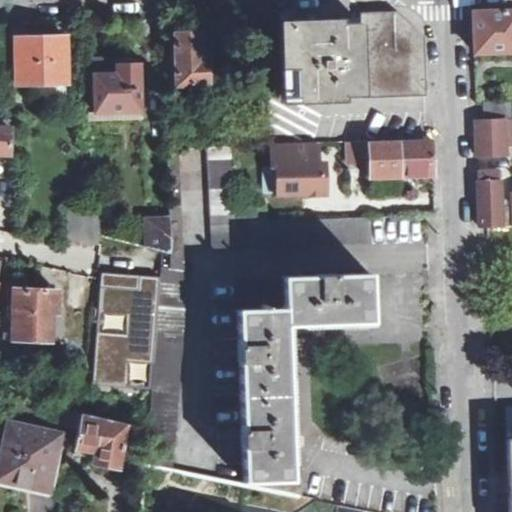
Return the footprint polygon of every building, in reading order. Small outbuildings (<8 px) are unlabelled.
[(511,10),(473,12),(474,52),(511,51),(511,10)] [(360,22),(362,95),(424,94),(421,41),(421,38),(415,33),(395,14),(360,15),(360,22)] [(360,22),(359,22),(277,25),(279,97),(362,95),(360,22)] [(174,33),(175,81),(175,87),(206,84),(207,61),(202,61),(201,32),(174,33)] [(201,32),(202,61),(207,61),(211,61),(211,32),(201,32)] [(165,33),(166,81),(175,81),(174,33),(165,33)] [(16,83),(66,81),(66,71),(65,36),(15,37),(16,83)] [(93,74),(117,75),(117,64),(117,59),(93,59),(93,74)] [(93,74),(92,117),(118,116),(118,112),(138,111),(138,99),(139,64),(117,64),(117,75),(93,74)] [(16,83),(16,90),(35,89),(66,88),(66,81),(16,83)] [(35,89),(36,98),(67,96),(66,88),(35,89)] [(511,119),(510,103),(484,104),(484,105),(484,117),(484,120),(504,119),(511,119)] [(504,129),(504,119),(484,120),(476,120),(476,122),(477,135),(478,156),(505,155),(505,147),(504,129)] [(0,153),(11,154),(12,128),(0,127),(0,153)] [(371,159),(372,186),(406,186),(406,182),(405,176),(434,175),(432,140),(424,140),(370,141),(371,159)] [(347,160),(371,159),(370,141),(346,142),(347,160)] [(320,163),(320,143),(273,145),(274,166),(277,166),(284,166),(285,196),(328,195),(327,163),(320,163)] [(234,146),(208,147),(213,248),(367,242),(368,242),(366,218),(266,222),(238,223),(237,208),(234,146)] [(172,253),(172,268),(186,270),(183,217),(179,147),(169,148),(171,210),(171,219),(172,253)] [(480,228),(511,226),(511,206),(501,206),(500,170),(478,171),(480,228)] [(237,208),(238,223),(266,222),(266,207),(237,208)] [(65,239),(98,245),(99,237),(97,213),(69,209),(65,239)] [(147,248),(172,253),(171,219),(147,220),(147,248)] [(8,259),(0,257),(0,270),(7,272),(8,259)] [(147,464),(174,469),(190,271),(186,270),(172,268),(164,266),(149,427),(147,464)] [(103,275),(99,327),(98,359),(95,385),(150,390),(155,279),(103,275)] [(292,330),(380,326),(379,312),(377,276),(335,277),(289,279),(290,284),(291,309),(292,330)] [(2,339),(60,341),(61,313),(58,313),(59,292),(30,290),(30,284),(6,283),(2,339)] [(291,309),(290,284),(235,285),(236,311),(291,309)] [(251,480),(300,478),(292,330),(291,309),(236,311),(239,364),(243,470),(244,480),(251,480)] [(87,358),(69,357),(68,371),(87,371),(87,358)] [(81,413),(66,410),(63,423),(78,427),(81,413)] [(81,413),(78,427),(75,453),(94,457),(93,463),(118,467),(127,422),(81,413)] [(133,423),(130,446),(146,448),(148,426),(133,423)] [(10,425),(0,469),(0,480),(31,488),(31,486),(49,489),(61,436),(10,425)] [(251,480),(300,495),(300,478),(251,480)]
